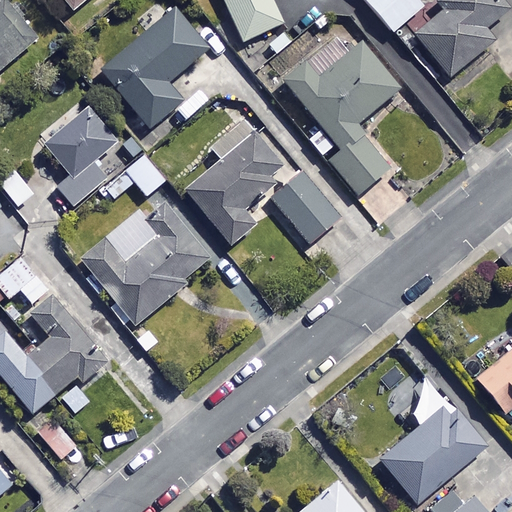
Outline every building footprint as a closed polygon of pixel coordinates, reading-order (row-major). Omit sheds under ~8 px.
[(94,0),(62,0),(76,16),(94,0)] [(223,0),(246,45),(284,26),(271,0),(223,0)] [(416,0),(363,0),(363,1),(391,36),(423,9),(416,0)] [(510,13),(500,0),(447,0),(439,7),(446,16),(417,39),(451,81),(496,45),(485,33),(510,13)] [(0,77),(39,44),(5,5),(0,9),(0,77)] [(169,87),(224,43),(204,19),(190,30),(178,15),(104,74),(150,132),(184,105),(169,87)] [(323,132),(309,144),(323,160),(337,148),(342,155),(330,165),(360,200),(392,174),(356,131),(401,94),(363,48),(348,61),(334,45),(285,86),(323,132)] [(217,100),(206,87),(185,105),(195,118),(217,100)] [(119,147),(89,112),(46,150),(69,176),(55,188),(67,201),(104,168),(100,163),(119,147)] [(188,197),(234,247),(256,226),(244,213),(287,174),(238,119),(207,147),(223,165),(188,197)] [(165,185),(144,160),(125,176),(147,201),(165,185)] [(34,198),(17,177),(2,189),(19,210),(34,198)] [(341,224),(303,179),(273,205),(311,249),(341,224)] [(211,265),(175,226),(123,275),(99,248),(75,270),(136,335),(211,265)] [(22,261),(0,279),(0,291),(11,304),(21,296),(32,310),(50,295),(22,261)] [(60,396),(75,414),(90,402),(74,384),(79,380),(84,386),(108,366),(93,348),(97,344),(78,321),(72,327),(53,304),(33,320),(52,343),(30,361),(7,334),(0,339),(0,376),(34,417),(60,396)] [(413,372),(400,356),(368,380),(381,397),(413,372)] [(511,356),(478,384),(506,418),(511,413),(511,356)] [(487,452),(451,409),(383,465),(419,508),(487,452)] [(87,461),(53,424),(39,436),(73,474),(87,461)] [(0,498),(14,487),(0,469),(0,498)] [(360,511),(338,486),(307,511),(360,511)] [(461,511),(451,499),(434,511),(483,511),(474,501),(461,511)]
